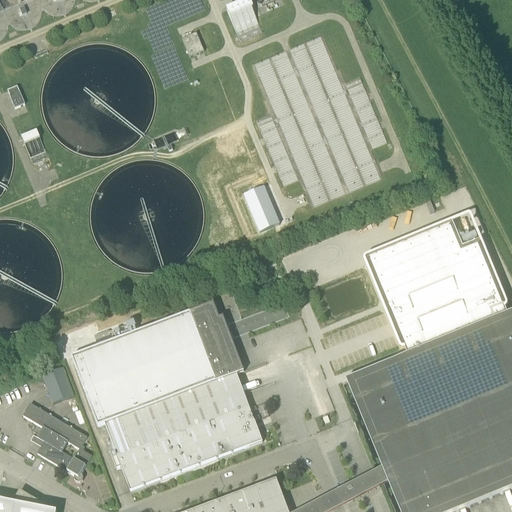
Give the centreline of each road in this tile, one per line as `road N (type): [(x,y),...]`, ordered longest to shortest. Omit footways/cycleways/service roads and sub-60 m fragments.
road 1 (track): [(379,0),(511,252)]
road 2 (unclassified): [(338,511),(308,458),(284,457),(142,511)]
road 3 (track): [(0,210),(127,157),(174,155),(182,147)]
